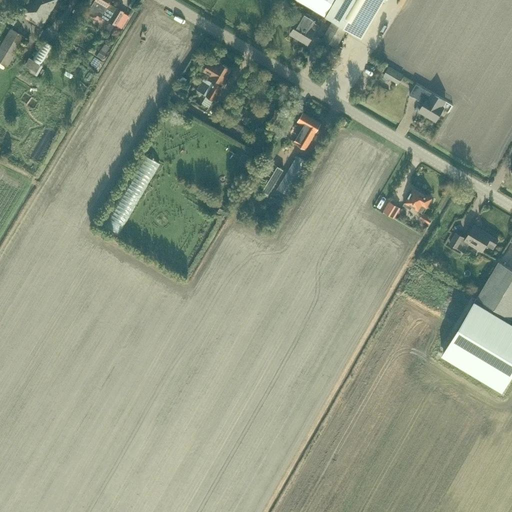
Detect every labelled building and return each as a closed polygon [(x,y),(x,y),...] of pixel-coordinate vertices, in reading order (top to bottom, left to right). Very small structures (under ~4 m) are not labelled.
[(41,28),(57,0),(23,0),(16,11),(24,16),(24,17),(41,28)] [(90,15),(93,18),(96,17),(97,15),(115,26),(123,11),(109,3),(111,0),(94,0),(88,10),(90,11),(89,13),(90,15)] [(297,0),(325,16),(333,21),(322,39),(337,48),(348,30),(362,38),(384,0),(297,0)] [(308,45),(316,31),(319,25),(315,22),(316,20),(303,12),(290,34),(308,45)] [(116,34),(125,38),(131,24),(122,20),(116,34)] [(0,61),(8,66),(25,37),(10,28),(0,44),(0,61)] [(32,33),(29,39),(39,44),(42,38),(32,33)] [(35,75),(52,46),(44,41),(27,70),(35,75)] [(109,48),(104,45),(97,56),(102,59),(109,48)] [(222,86),(223,84),(231,69),(220,63),(218,66),(210,61),(204,71),(211,76),(211,77),(214,79),(212,83),(204,78),(201,83),(196,80),(192,87),(214,101),(222,87),(222,86)] [(389,67),(386,72),(400,80),(403,75),(389,67)] [(432,92),(431,93),(415,84),(409,94),(424,103),(419,112),(426,116),(427,114),(437,119),(444,107),(444,106),(447,101),(432,92)] [(304,124),(294,141),(306,149),(321,123),(304,113),(299,121),(304,124)] [(277,189),(289,196),(309,162),(298,154),(277,189)] [(262,192),(267,195),(284,170),(278,166),(262,192)] [(423,214),(431,199),(413,188),(404,206),(411,210),(412,208),(423,214)] [(396,217),(401,208),(390,202),(384,211),(396,217)] [(378,216),(385,220),(388,214),(381,211),(378,216)] [(493,248),(498,239),(474,225),(466,239),(456,233),(450,243),(464,251),(469,243),(482,251),(486,244),(493,248)] [(511,318),(511,269),(498,261),(475,300),(474,300),(443,353),(502,388),(511,371),(511,322),(510,322),(511,318)]
